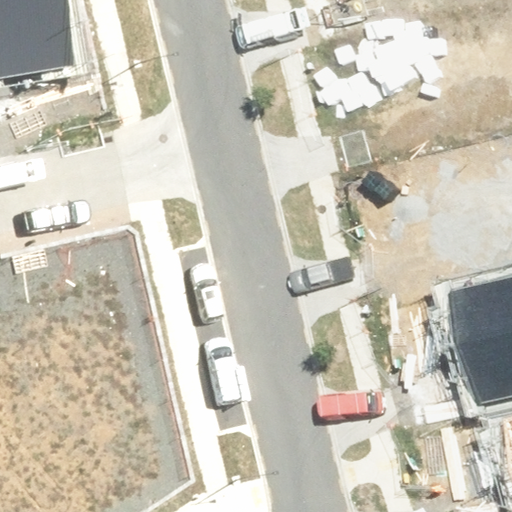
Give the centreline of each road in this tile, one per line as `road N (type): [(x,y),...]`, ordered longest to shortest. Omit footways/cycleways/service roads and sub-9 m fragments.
road 1 (residential): [(211,139),(295,511)]
road 2 (residential): [(0,184),(211,139)]
road 3 (residential): [(179,0),(211,139)]
